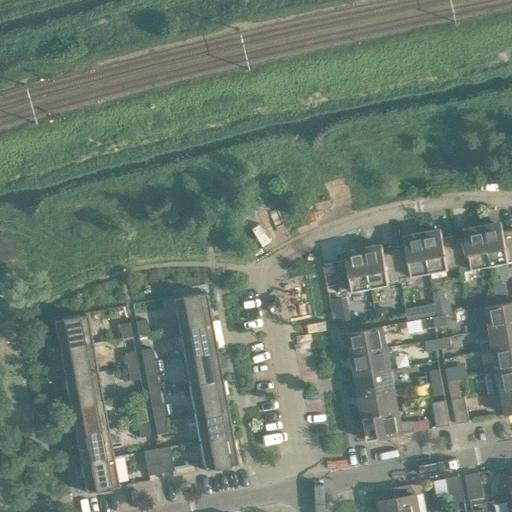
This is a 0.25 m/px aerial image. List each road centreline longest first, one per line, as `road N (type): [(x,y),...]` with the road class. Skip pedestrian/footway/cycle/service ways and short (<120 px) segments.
road 1 (residential): [(311,490),(268,265),(353,217),(449,200),(511,199)]
road 2 (residential): [(311,490),(511,450)]
road 3 (residential): [(191,511),(311,490)]
